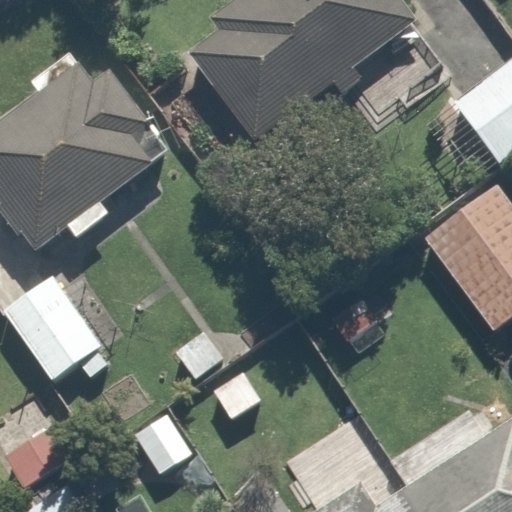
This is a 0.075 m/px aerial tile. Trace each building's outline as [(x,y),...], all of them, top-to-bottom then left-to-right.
[(440,76),(386,0),(251,0),(190,43),(258,140),(330,89),(360,131),(440,76)] [(511,55),(446,109),(497,171),(511,158),(511,55)] [(91,91),(69,56),(8,94),(25,122),(0,138),(0,268),(55,234),(60,242),(106,214),(101,207),(164,168),(109,79),(91,91)] [(511,323),(511,226),(482,191),(411,249),(488,343),(511,323)] [(239,359),(211,320),(163,354),(191,393),(239,359)] [(268,407),(248,376),(203,406),(223,436),(268,407)] [(26,406),(0,422),(0,456),(19,489),(0,500),(0,511),(78,511),(87,507),(26,406)] [(191,461),(162,414),(117,442),(146,489),(191,461)] [(511,511),(511,427),(365,511),(511,511)]
